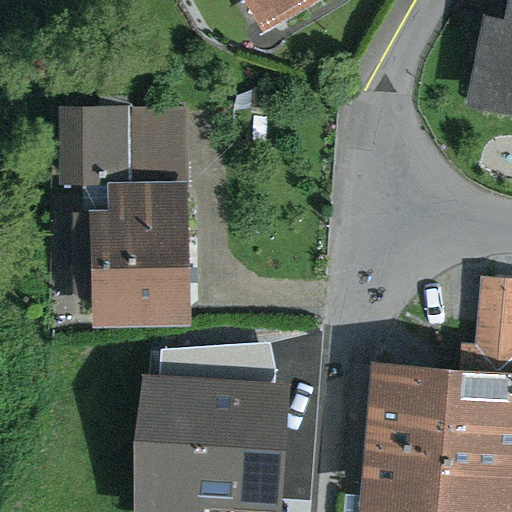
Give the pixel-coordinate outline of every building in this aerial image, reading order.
[(257,0),(271,23),(310,0),(257,0)] [(477,102),(511,108),(511,36),(511,38),(490,33),(477,102)] [(180,119),(74,119),(74,182),(92,182),(92,286),(106,286),(106,321),(180,321),(180,119)] [(300,357),(175,352),(172,436),(297,441),(300,357)] [(378,364),(371,495),(440,498),(447,368),(378,364)] [(511,371),(447,368),(440,498),(508,502),(511,434),(511,371)]
